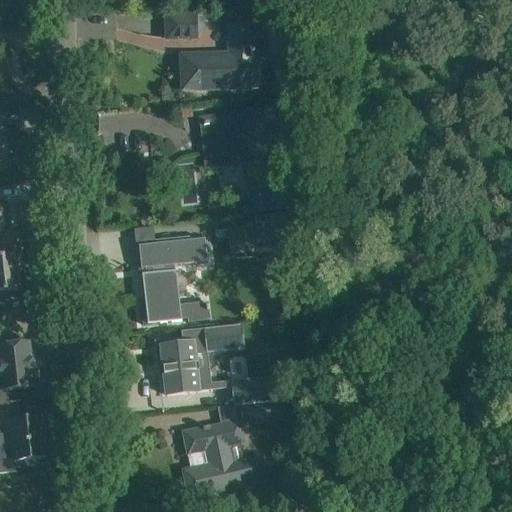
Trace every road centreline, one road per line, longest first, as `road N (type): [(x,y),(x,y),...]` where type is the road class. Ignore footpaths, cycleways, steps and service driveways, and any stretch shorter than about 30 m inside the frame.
road 1 (unclassified): [(102,511),(77,285),(73,0)]
road 2 (track): [(392,511),(417,476),(451,453),(481,467),(507,511)]
